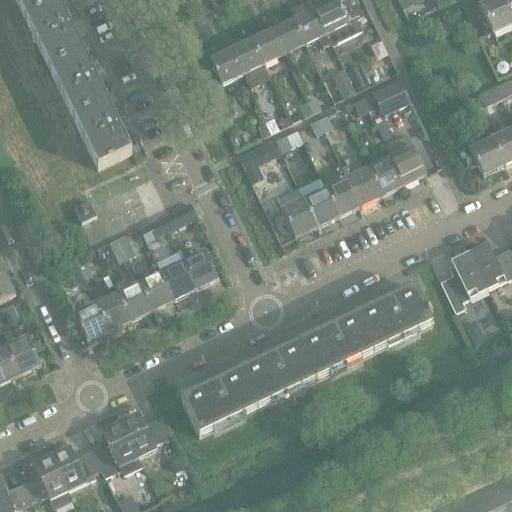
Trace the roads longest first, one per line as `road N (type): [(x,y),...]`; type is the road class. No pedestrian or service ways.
road 1 (residential): [(265,319),(115,0)]
road 2 (residential): [(265,319),(511,201)]
road 3 (residential): [(94,400),(0,212)]
road 4 (residential): [(94,400),(265,319)]
